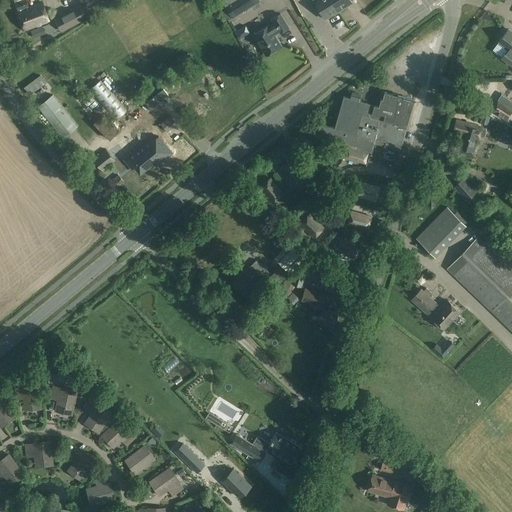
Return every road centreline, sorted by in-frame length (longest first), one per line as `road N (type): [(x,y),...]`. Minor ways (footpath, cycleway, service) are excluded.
road 1 (unclassified): [(339,413),(455,0)]
road 2 (secondary): [(133,236),(426,0)]
road 3 (unclassified): [(339,413),(300,394),(133,236)]
road 4 (residential): [(133,236),(34,138),(0,74)]
road 5 (secondary): [(0,348),(133,236)]
road 6 (unclassified): [(0,450),(40,432),(81,438),(120,480),(124,511)]
road 7 (track): [(464,511),(345,389)]
road 8 (unknown): [(389,236),(436,261),(511,340)]
